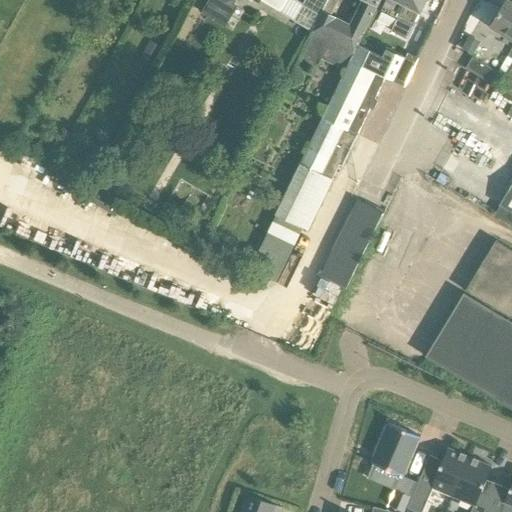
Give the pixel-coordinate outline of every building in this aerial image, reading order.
[(258,0),(280,13),(288,0),(211,0),(200,19),(221,32),(224,26),(226,27),(237,8),(233,6),(237,0),(258,0)] [(304,0),(302,4),(322,15),(329,0),(304,0)] [(329,0),(322,15),(313,33),(304,50),(347,70),(359,45),(360,46),(381,0),(329,0)] [(421,13),(427,0),(387,0),(382,11),(398,19),(392,32),(407,40),(421,12),(421,13)] [(492,28),(511,39),(511,4),(508,2),(492,28)] [(482,43),(470,36),(463,49),(474,56),(482,43)] [(301,163),(323,174),(335,179),(339,170),(342,171),(359,136),(387,78),(395,82),(407,58),(389,50),(385,58),(360,46),(359,45),(347,70),(301,163)] [(507,56),(497,72),(504,76),(511,61),(511,59),(508,57),(507,56)] [(465,68),(491,84),(497,72),(472,57),(465,68)] [(407,58),(395,82),(406,87),(417,63),(415,63),(407,58)] [(250,269),(280,284),(305,230),(310,232),(336,180),(335,179),(323,174),(301,163),(250,269)] [(511,187),(501,206),(501,207),(496,216),(511,225),(511,187)] [(346,290),(383,211),(355,199),(319,277),(346,290)] [(511,250),(497,241),(467,291),(511,318),(511,250)] [(511,322),(465,294),(426,357),(511,409),(511,322)] [(369,460),(403,475),(420,434),(387,420),(369,460)] [(470,458),(448,448),(443,461),(430,456),(408,508),(417,511),(423,511),(433,489),(454,497),(470,458)] [(454,497),(474,506),(471,511),(486,511),(498,485),(487,480),(492,467),(470,458),(454,497)] [(511,511),(511,485),(510,490),(498,485),(486,511),(511,511)] [(391,506),(404,511),(410,497),(397,491),(391,506)] [(281,511),(283,508),(249,496),(243,511),(281,511)]
